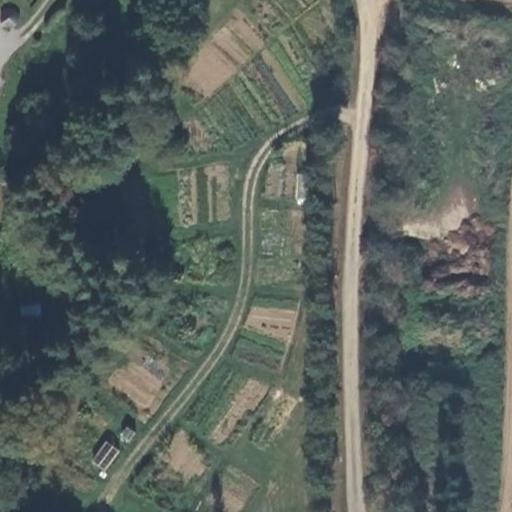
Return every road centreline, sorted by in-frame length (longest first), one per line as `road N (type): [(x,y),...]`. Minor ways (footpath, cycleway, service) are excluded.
road 1 (track): [(112,511),(122,483),(231,329),(250,245),(248,178),(256,160),(276,139),(332,109),(361,108)]
road 2 (unclassified): [(370,0),(352,218),(353,511)]
